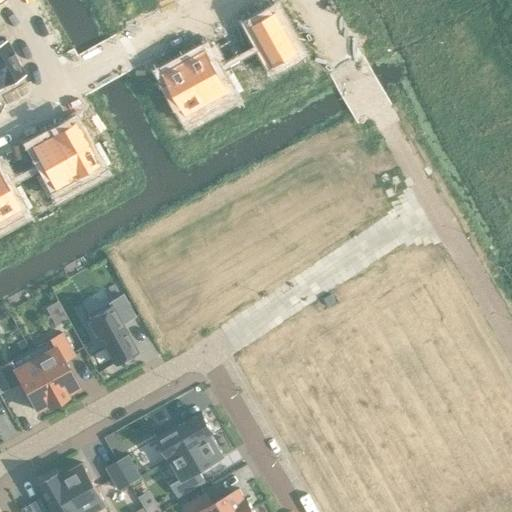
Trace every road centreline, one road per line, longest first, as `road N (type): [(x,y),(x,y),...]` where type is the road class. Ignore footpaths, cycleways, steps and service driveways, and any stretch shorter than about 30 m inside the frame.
road 1 (residential): [(435,207),(207,352)]
road 2 (residential): [(435,207),(348,57),(299,0)]
road 3 (residential): [(207,352),(0,469)]
road 4 (residential): [(251,0),(129,54),(59,96)]
road 5 (residential): [(297,511),(207,352)]
road 6 (residential): [(511,340),(435,207)]
